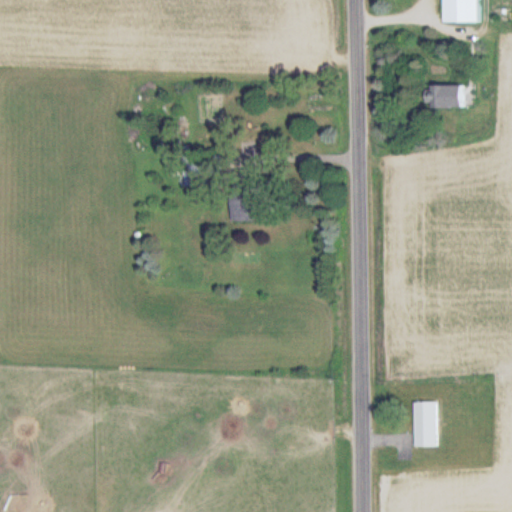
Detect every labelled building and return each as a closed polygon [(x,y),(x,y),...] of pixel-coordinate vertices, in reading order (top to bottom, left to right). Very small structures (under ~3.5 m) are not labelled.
[(482,24),(482,0),(445,0),(445,24),(482,24)] [(439,86),(439,109),(467,109),(467,86),(439,86)] [(218,156),(185,156),(185,187),(218,187),(218,156)] [(264,221),(264,192),(234,192),(234,221),(264,221)] [(439,402),(416,402),(416,446),(439,446),(439,402)]
